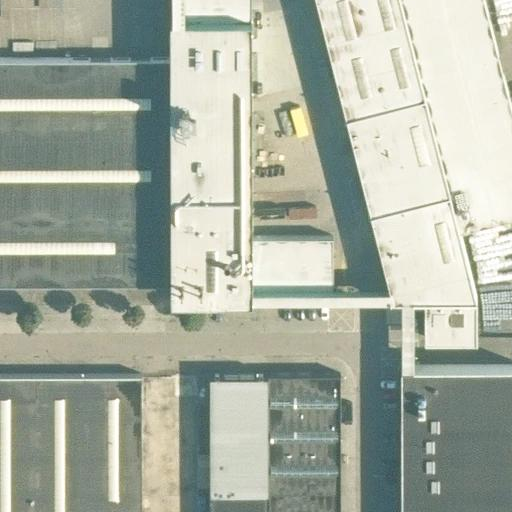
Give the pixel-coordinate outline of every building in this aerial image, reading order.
[(318,0),(393,296),(425,297),(425,337),(477,336),(477,295),(460,229),(511,215),(511,106),(485,0),(318,0)] [(0,282),(171,283),(171,297),(333,296),(333,235),(253,235),(252,15),(170,16),(171,57),(0,57),(0,282)] [(385,302),(385,322),(401,322),(401,301),(385,302)] [(64,370),(64,356),(10,355),(10,369),(64,370)] [(95,357),(95,370),(147,371),(148,358),(95,357)] [(511,511),(511,364),(414,365),(401,365),(401,511),(511,511)] [(0,373),(0,511),(142,511),(142,373),(0,373)] [(239,373),(209,373),(210,491),(239,491),(239,373)] [(269,491),(269,467),(269,432),(269,373),(239,373),(239,491),(269,491)] [(269,373),(269,432),(294,432),(294,398),(294,373),(269,373)] [(339,373),(294,373),(294,398),(340,398),(340,379),(340,376),(340,374),(339,373)] [(340,432),(340,398),(294,398),(294,432),(340,432)] [(269,467),(340,467),(340,432),(294,432),(269,432),(269,467)] [(340,467),(269,467),(269,491),(341,490),(340,467)] [(340,511),(341,490),(269,491),(269,511),(340,511)] [(269,511),(269,491),(239,491),(210,491),(210,511),(269,511)]
